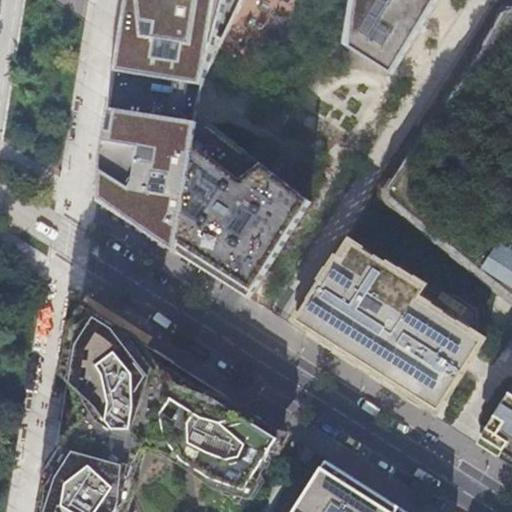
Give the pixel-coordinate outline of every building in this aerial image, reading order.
[(244,0),(129,0),(120,62),(118,75),(115,86),(112,112),(97,201),(110,210),(181,255),(250,299),(255,292),(312,202),(265,165),(214,125),(211,101),(210,89),(208,76),(244,0)] [(351,0),(344,44),(393,75),(438,0),(351,0)] [(511,1),(509,0),(500,0),(375,196),(509,305),(511,306),(511,1)] [(350,241),(340,256),(345,259),(355,244),(350,241)] [(340,256),(299,321),(295,328),(406,398),(436,417),(440,410),(463,374),(484,342),(454,323),(419,301),(427,290),(355,244),(345,259),(340,256)] [(213,479),(247,491),(284,433),(183,369),(81,304),(65,398),(58,446),(49,502),(46,511),(118,511),(126,497),(147,437),(213,479)] [(511,392),(479,445),(511,465),(511,392)] [(239,505),(247,491),(213,479),(147,437),(126,497),(118,511),(130,511),(129,501),(146,453),(239,505)] [(407,511),(364,484),(328,461),(295,511),(407,511)]
